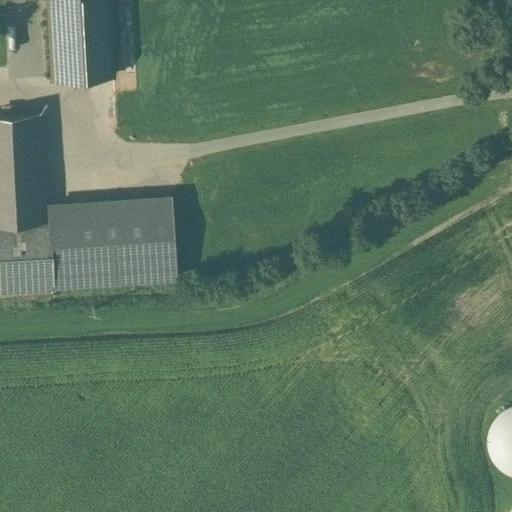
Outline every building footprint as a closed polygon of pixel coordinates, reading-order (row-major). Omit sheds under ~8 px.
[(107,0),(46,0),(51,77),(111,73),(107,0)] [(39,112),(0,114),(0,222),(44,221),(39,112)] [(169,197),(48,205),(49,222),(53,286),(174,277),(169,197)] [(53,286),(49,222),(0,225),(0,292),(54,289),(53,286)] [(491,452),(498,462),(507,470),(511,471),(511,402),(510,403),(500,410),(493,419),(489,430),(488,441),(491,452)]
